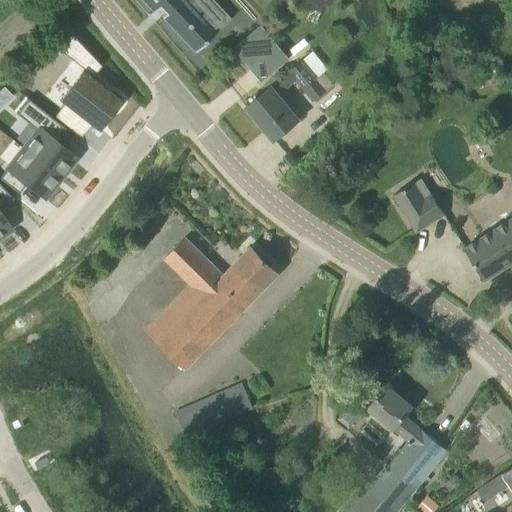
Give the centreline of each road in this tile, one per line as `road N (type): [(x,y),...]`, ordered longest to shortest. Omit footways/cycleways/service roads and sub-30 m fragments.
road 1 (tertiary): [(511,374),(478,341),(249,181),(175,97)]
road 2 (residential): [(0,291),(78,222),(175,97)]
road 3 (tertiary): [(175,97),(93,0)]
